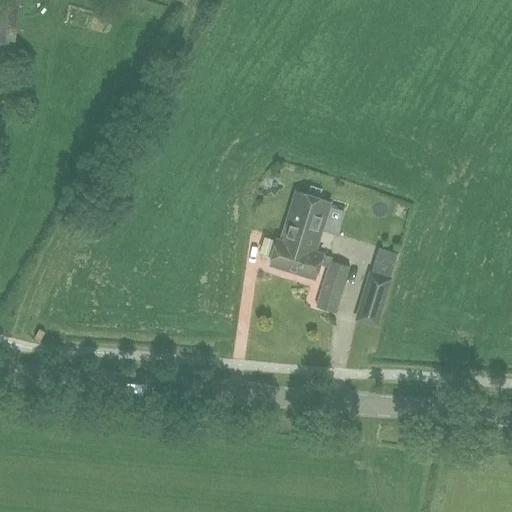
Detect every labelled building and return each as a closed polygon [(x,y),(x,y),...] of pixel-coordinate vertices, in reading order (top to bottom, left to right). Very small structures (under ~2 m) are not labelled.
[(18,41),(19,20),(20,0),(0,0),(0,51),(17,53),(18,41)] [(298,190),(283,243),(315,252),(330,200),(298,190)] [(342,227),(317,306),(337,312),(361,233),(342,227)] [(319,253),(315,252),(283,243),(278,242),(272,265),(313,276),(319,253)] [(377,326),(392,277),(370,271),(355,320),(377,326)] [(41,328),(35,337),(40,341),(46,331),(41,328)]
